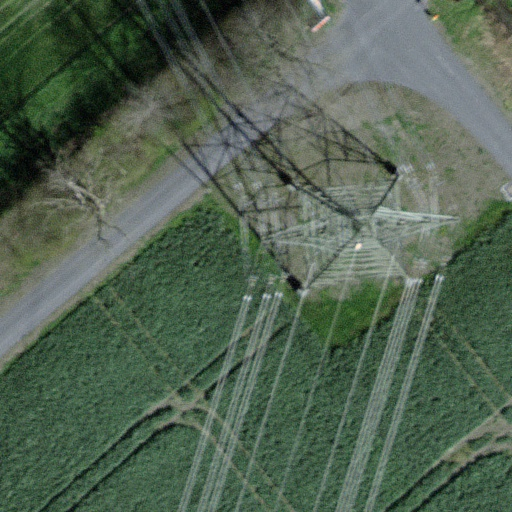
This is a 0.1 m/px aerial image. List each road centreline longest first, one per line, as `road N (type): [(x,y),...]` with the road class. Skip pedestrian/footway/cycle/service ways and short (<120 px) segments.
road 1 (track): [(0,343),(392,10)]
road 2 (unclassified): [(392,10),(511,147)]
